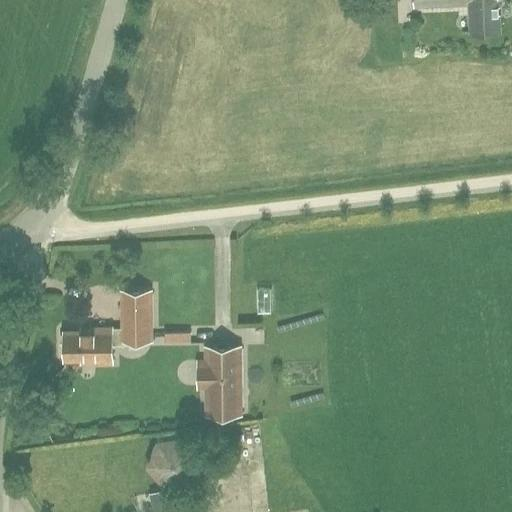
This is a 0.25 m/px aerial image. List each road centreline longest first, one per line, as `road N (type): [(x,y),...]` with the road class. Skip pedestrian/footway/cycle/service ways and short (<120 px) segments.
road 1 (track): [(511,179),(96,228),(33,222)]
road 2 (unclassified): [(33,222),(66,164),(116,0)]
road 3 (unclassified): [(33,222),(33,281),(0,419)]
